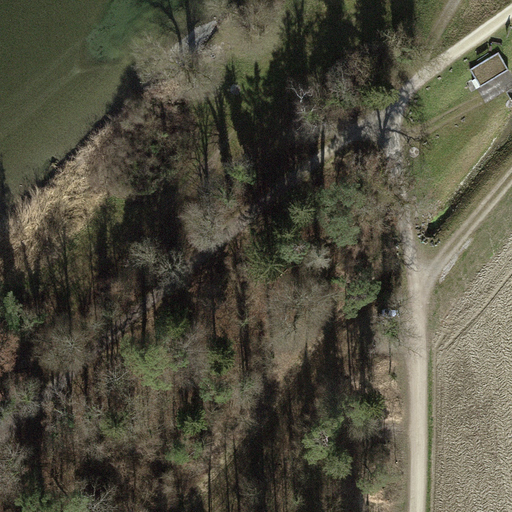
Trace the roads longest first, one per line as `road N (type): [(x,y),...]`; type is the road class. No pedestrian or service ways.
road 1 (track): [(393,100),(187,262),(0,439)]
road 2 (track): [(393,100),(410,511)]
road 3 (track): [(399,306),(511,173)]
road 4 (track): [(393,100),(511,10)]
